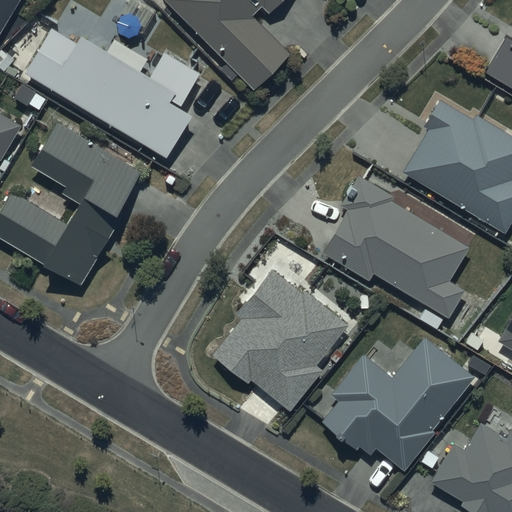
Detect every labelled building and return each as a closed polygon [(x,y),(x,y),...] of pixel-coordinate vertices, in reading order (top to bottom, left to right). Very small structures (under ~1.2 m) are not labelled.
[(0,0),(0,28),(15,0),(0,0)] [(155,5),(146,0),(124,0),(115,19),(140,33),(155,5)] [(170,0),(227,59),(221,65),(232,76),(239,70),(251,82),(287,48),(250,9),(258,0),(261,0),(267,6),(273,0),(170,0)] [(76,35),(52,22),(26,66),(167,151),(192,106),(180,99),(199,66),(165,45),(150,67),(142,63),(147,53),(114,34),(109,42),(80,27),(76,35)] [(511,30),(511,33),(505,30),(484,65),(511,82),(511,30)] [(473,121),(439,100),(423,127),(428,130),(403,173),(504,233),(511,219),(511,181),(511,180),(511,135),(477,115),(473,121)] [(21,121),(0,108),(0,153),(1,154),(21,121)] [(140,166),(54,116),(29,158),(67,180),(62,188),(76,196),(65,216),(11,185),(0,204),(0,231),(81,279),(125,204),(119,201),(140,166)] [(366,175),(357,169),(339,201),(344,204),(319,247),(368,275),(372,268),(426,299),(418,314),(436,324),(444,310),(447,312),(464,283),(448,274),(462,250),(466,253),(476,234),(370,169),(366,175)] [(300,287),(270,262),(233,308),(240,313),(211,348),(247,378),(250,374),(288,405),(321,364),(315,359),(347,320),(303,284),(300,287)] [(511,310),(497,334),(511,343),(511,310)] [(473,371),(421,330),(389,371),(361,349),(329,390),(336,396),(320,416),(355,444),(358,440),(369,449),(374,442),(403,466),(434,427),(431,424),(473,371)] [(511,511),(511,428),(506,438),(480,422),(465,449),(454,443),(430,483),(463,502),(461,506),(470,511),(511,511)]
